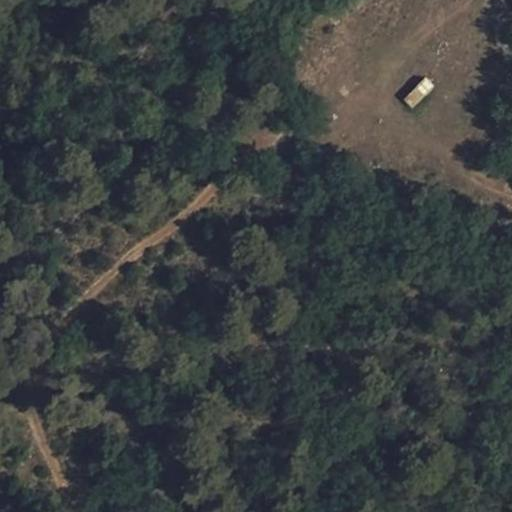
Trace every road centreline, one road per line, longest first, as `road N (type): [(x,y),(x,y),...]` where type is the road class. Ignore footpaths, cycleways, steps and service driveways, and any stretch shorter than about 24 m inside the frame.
road 1 (track): [(81,511),(32,367),(84,289),(176,219),(245,147),(359,85)]
road 2 (track): [(511,195),(359,85)]
road 3 (track): [(359,85),(486,0)]
